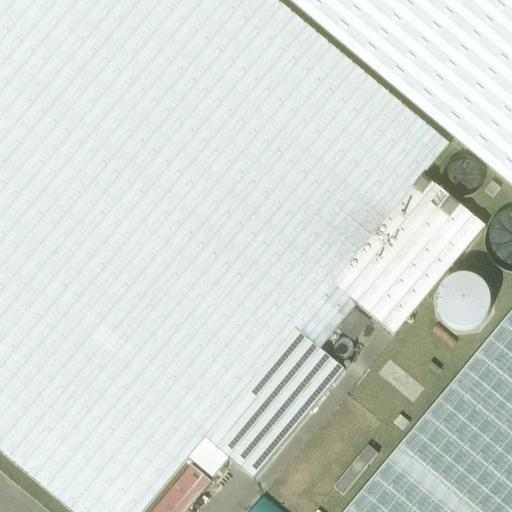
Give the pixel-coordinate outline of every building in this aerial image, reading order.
[(358,306),(359,307),(340,331),(354,342),(373,319),(394,337),(473,243),(485,228),(424,177),(449,146),(274,0),(0,0),(0,450),(73,511),(144,511),(188,459),(212,479),(229,459),(254,480),(345,372),(320,351),(358,306)] [(511,0),(286,0),(511,188),(511,0)] [(511,511),(511,312),(345,511),(511,511)] [(368,447),(333,488),(343,497),(378,455),(368,447)] [(186,511),(210,483),(191,466),(152,511),(186,511)] [(251,511),(281,511),(264,498),(251,511)]
